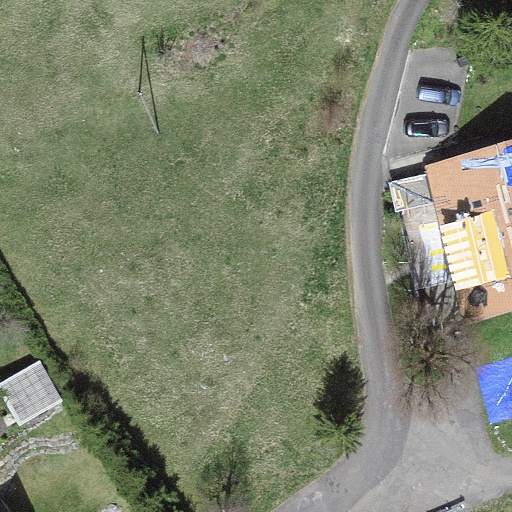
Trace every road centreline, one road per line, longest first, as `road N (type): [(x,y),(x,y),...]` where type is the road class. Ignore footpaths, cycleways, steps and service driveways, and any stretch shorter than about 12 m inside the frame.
road 1 (residential): [(353,491),(385,455),(361,226),(383,96),(412,0)]
road 2 (residential): [(353,491),(431,473),(489,483),(511,477)]
